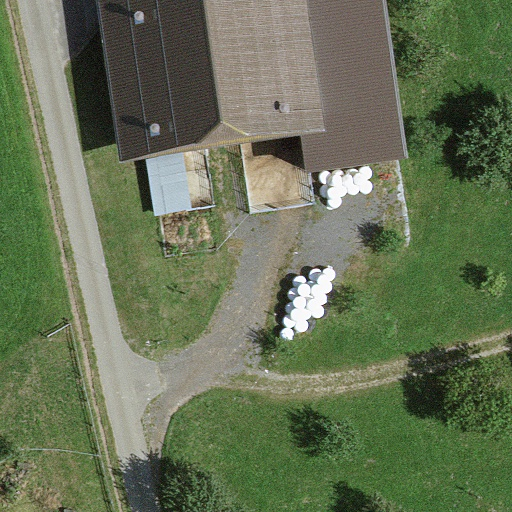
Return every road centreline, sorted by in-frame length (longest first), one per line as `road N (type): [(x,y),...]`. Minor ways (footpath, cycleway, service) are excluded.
road 1 (track): [(30,0),(143,511)]
road 2 (track): [(116,387),(196,377),(366,376),(511,337)]
